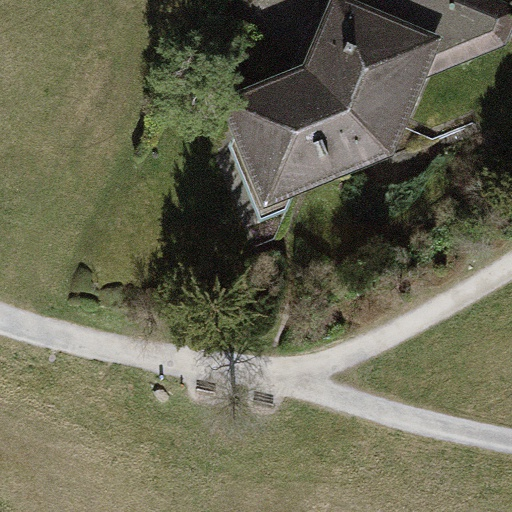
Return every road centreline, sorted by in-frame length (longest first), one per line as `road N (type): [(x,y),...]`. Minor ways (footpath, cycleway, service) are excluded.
road 1 (track): [(0,321),(127,354),(246,370),(511,442)]
road 2 (track): [(246,370),(306,364),(451,305),(511,269)]
